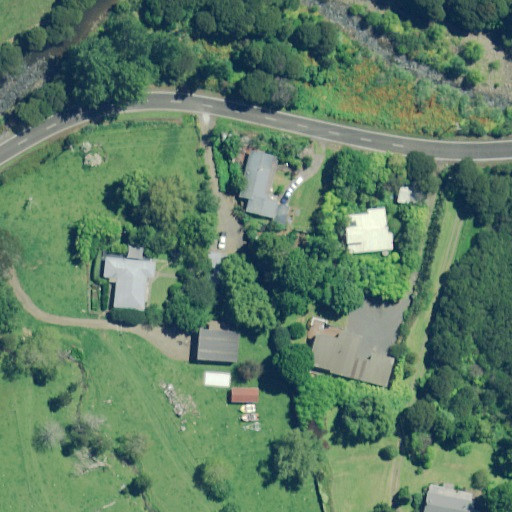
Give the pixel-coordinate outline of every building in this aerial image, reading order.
[(279,156),(251,149),(239,197),(249,199),(246,212),(286,222),(290,207),(267,201),(279,156)] [(420,186),(400,184),(398,203),(418,205),(420,186)] [(386,232),(384,208),(367,210),(367,214),(343,216),(346,254),(392,250),(391,232),(386,232)] [(238,256),(209,252),(205,283),(234,286),(238,256)] [(155,263),(105,258),(103,279),(117,281),(114,307),(143,310),(146,278),(153,278),(155,263)] [(329,322),(315,318),(311,331),(315,332),(306,365),(386,387),(393,360),(370,353),(368,360),(354,356),(360,337),(327,328),(329,322)] [(236,363),(238,333),(199,330),(197,360),(236,363)] [(471,511),(474,503),(481,504),(483,490),(474,488),(444,483),(443,488),(428,485),(423,511),(471,511)]
